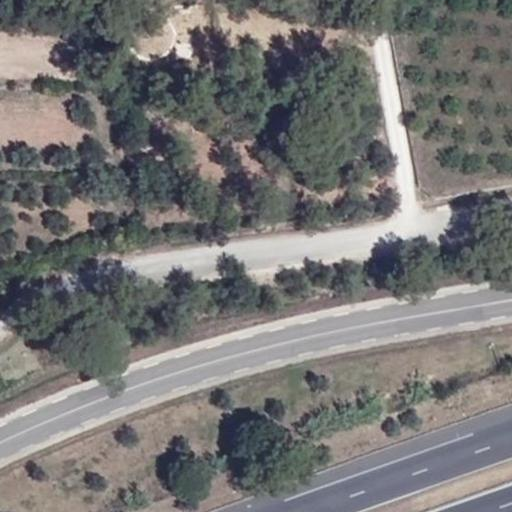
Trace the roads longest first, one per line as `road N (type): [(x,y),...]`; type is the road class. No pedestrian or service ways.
road 1 (secondary): [(511,298),(295,336),(66,411),(0,441)]
road 2 (unclassified): [(411,222),(84,270),(0,319)]
road 3 (unclassified): [(374,0),(411,222)]
road 4 (motorway): [(511,443),(319,511)]
